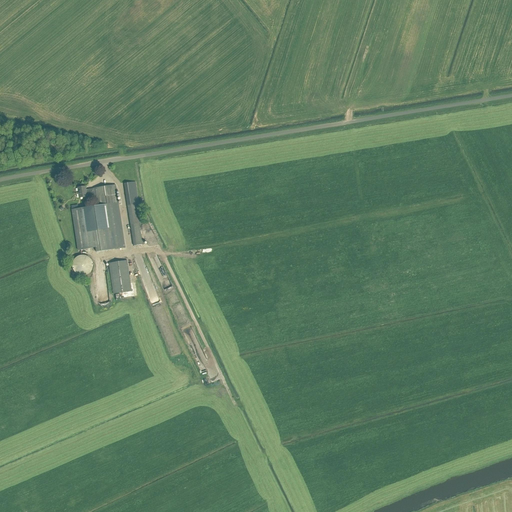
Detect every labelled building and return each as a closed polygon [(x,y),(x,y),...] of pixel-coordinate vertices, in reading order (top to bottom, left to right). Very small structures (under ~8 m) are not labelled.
[(141,221),(138,200),(135,182),(125,184),(134,247),(141,246),(138,221),(141,221)] [(121,226),(115,185),(85,190),(85,186),(78,187),(79,198),(87,197),(90,196),(90,200),(94,199),(96,206),(72,210),(78,251),(96,248),(97,252),(125,248),(121,226)] [(93,267),(92,263),(90,259),(87,256),(83,255),(79,256),(75,259),(73,262),(72,267),(74,271),(76,274),(80,276),(85,276),(89,274),(91,271),(93,267)] [(113,294),(131,291),(127,261),(108,263),(113,294)] [(150,276),(157,294),(162,292),(158,283),(160,283),(158,278),(155,279),(154,275),(150,276)] [(89,288),(89,306),(99,306),(99,287),(89,288)] [(197,356),(188,360),(192,370),(197,368),(198,371),(206,368),(203,359),(198,361),(197,356)]
